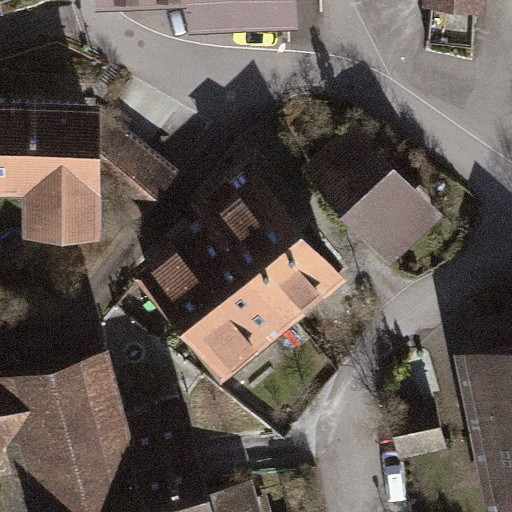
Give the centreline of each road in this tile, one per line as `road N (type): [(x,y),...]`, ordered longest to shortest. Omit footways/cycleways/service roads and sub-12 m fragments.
road 1 (residential): [(90,0),(106,24),(165,58),(334,77),(391,103),(511,194)]
road 2 (residential): [(351,511),(348,407),(369,367),(399,328),(511,248)]
road 3 (unknown): [(487,175),(501,0)]
